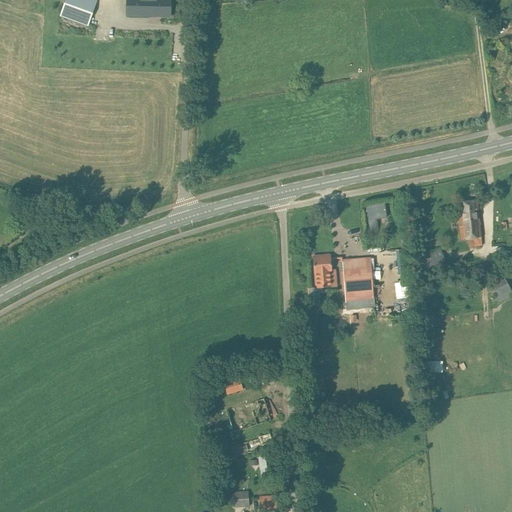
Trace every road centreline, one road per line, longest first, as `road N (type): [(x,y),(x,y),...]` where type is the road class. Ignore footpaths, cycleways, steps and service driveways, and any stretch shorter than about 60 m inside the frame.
road 1 (unclassified): [(294,511),(278,193)]
road 2 (secondary): [(511,144),(278,193)]
road 3 (unclassified): [(189,217),(183,191),(191,0)]
road 4 (secondary): [(0,296),(106,245),(189,217)]
